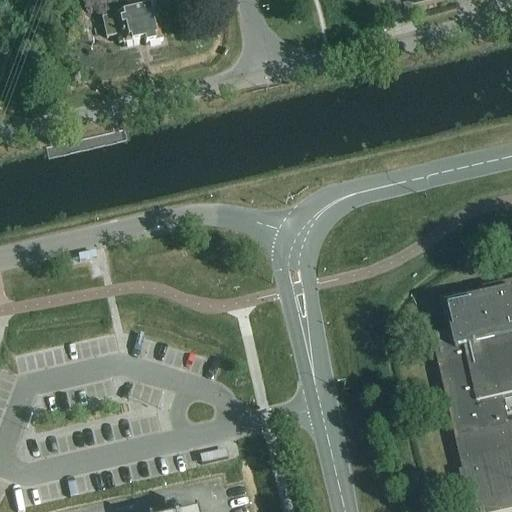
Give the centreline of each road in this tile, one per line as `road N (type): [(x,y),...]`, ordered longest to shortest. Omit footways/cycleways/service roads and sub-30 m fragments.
road 1 (residential): [(287,233),(197,215),(0,259)]
road 2 (residential): [(0,136),(267,75)]
road 3 (residential): [(511,20),(267,75)]
road 4 (residential): [(325,209),(361,192),(511,158)]
road 5 (residential): [(287,233),(285,293),(309,353)]
